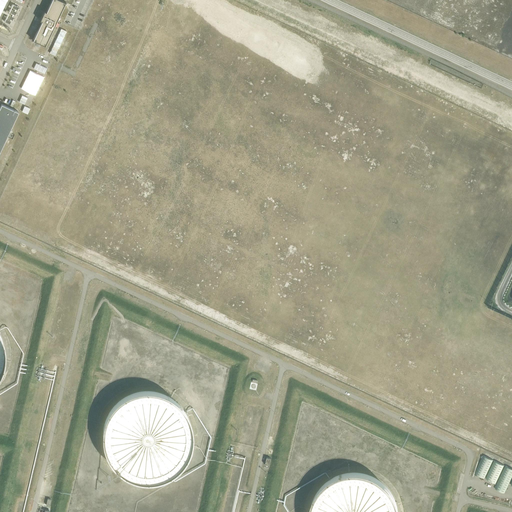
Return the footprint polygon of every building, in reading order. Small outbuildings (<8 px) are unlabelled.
[(45,45),(65,2),(60,0),(51,0),(46,12),(44,11),(40,20),(41,21),(33,40),(45,45)] [(36,63),(34,69),(44,74),(47,68),(36,63)] [(0,151),(18,112),(2,104),(0,107),(0,151)] [(0,382),(6,373),(10,355),(6,336),(0,328),(0,382)] [(130,479),(151,483),(170,477),(182,468),(192,453),(196,435),(191,416),(179,399),(164,390),(152,388),(135,389),(120,396),(108,409),(101,428),(102,449),(113,467),(130,479)] [(485,478),(493,460),(483,455),(474,473),(485,478)] [(496,484),(504,465),(494,460),(485,479),(496,484)] [(505,493),(511,477),(511,468),(505,465),(495,488),(505,493)] [(400,511),(398,497),(385,481),(371,472),(358,469),(341,471),(327,478),(315,490),(307,509),(307,511),(400,511)]
